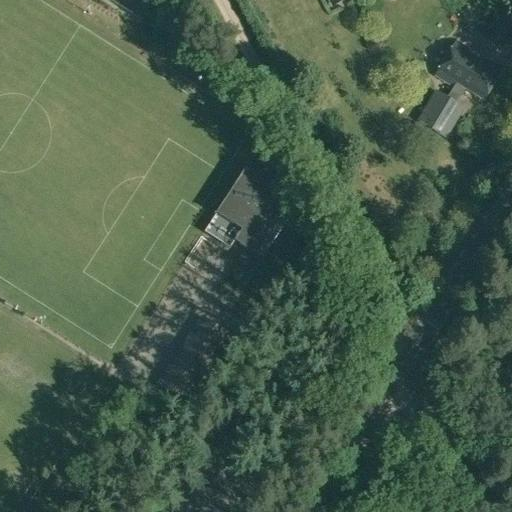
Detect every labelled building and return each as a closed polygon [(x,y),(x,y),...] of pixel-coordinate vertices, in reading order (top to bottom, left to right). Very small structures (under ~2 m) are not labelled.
[(146,0),(113,0),(146,22),(156,7),(146,0)] [(327,0),(332,8),(347,0),(327,0)] [(444,138),(461,109),(455,106),(466,88),(484,99),(499,74),(485,66),(488,61),(456,42),(436,75),(454,86),(446,100),(434,92),(417,121),(444,138)] [(235,240),(263,258),(299,202),(246,168),(216,213),(242,229),(235,240)] [(237,261),(245,267),(251,258),(242,253),(237,261)] [(157,385),(186,404),(230,335),(201,316),(157,385)]
